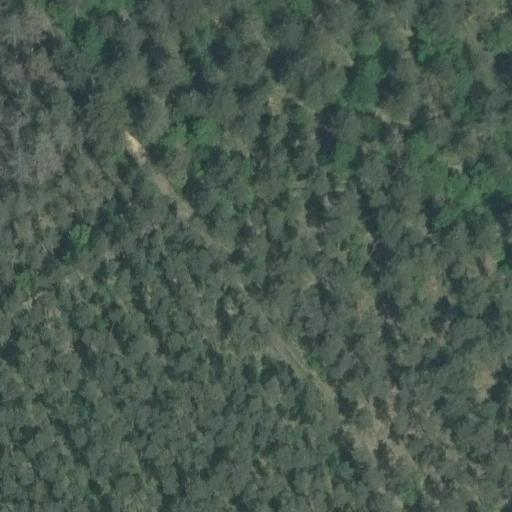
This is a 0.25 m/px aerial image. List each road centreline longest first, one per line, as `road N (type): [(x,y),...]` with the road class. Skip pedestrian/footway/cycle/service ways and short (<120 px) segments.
road 1 (track): [(511,161),(175,205),(0,318)]
road 2 (track): [(511,117),(432,0)]
